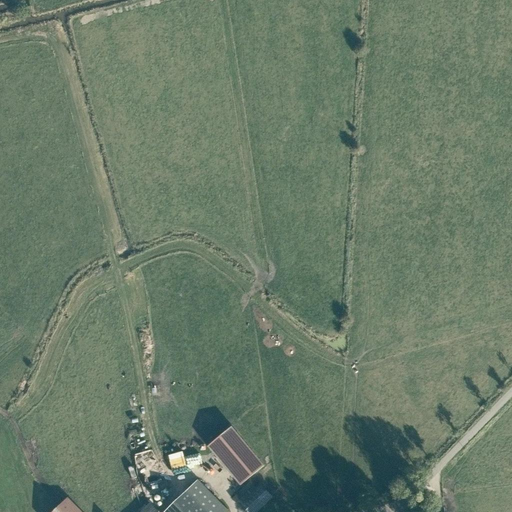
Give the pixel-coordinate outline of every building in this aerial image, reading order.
[(263,466),(229,428),(207,448),(242,485),(263,466)] [(186,452),(171,454),(173,470),(188,468),(186,452)] [(228,511),(197,480),(165,511),(228,511)] [(262,511),(276,499),(262,486),(257,491),(250,483),(232,501),(243,511),(262,511)] [(79,511),(68,500),(55,511),(79,511)]
